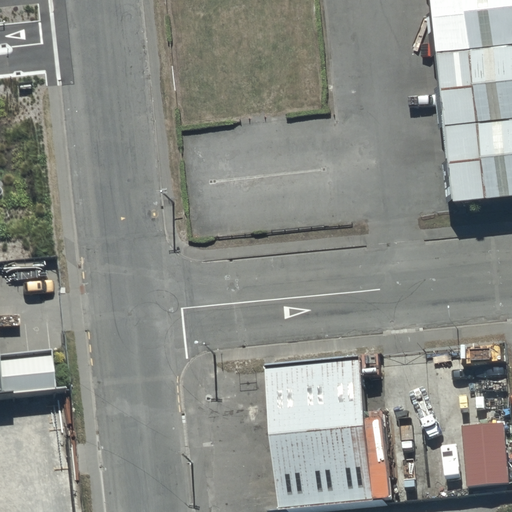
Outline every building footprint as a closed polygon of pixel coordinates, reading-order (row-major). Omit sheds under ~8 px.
[(266,0),(247,0),(250,25),(268,24),(266,0)] [(511,0),(429,0),(451,206),(511,199),(511,0)] [(5,404),(56,398),(52,360),(0,366),(5,404)] [(363,370),(268,377),(279,511),(302,511),(392,504),(386,425),(368,427),(363,370)] [(501,431),(463,435),(468,490),(507,486),(501,431)]
